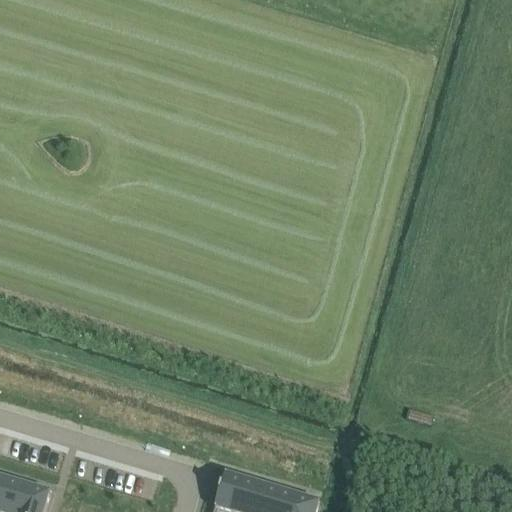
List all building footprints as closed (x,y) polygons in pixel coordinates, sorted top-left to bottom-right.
[(225,478),(214,511),(235,511),(244,484),(225,478)] [(8,484),(0,509),(0,511),(21,511),(28,490),(8,484)] [(244,484),(235,511),(255,511),(263,489),(244,484)] [(263,489),(255,511),(276,511),(282,495),(263,489)] [(28,490),(21,511),(45,511),(50,497),(28,490)] [(282,495),(276,511),(296,511),(300,501),(282,495)] [(300,501),(296,511),(317,511),(319,506),(300,501)]
